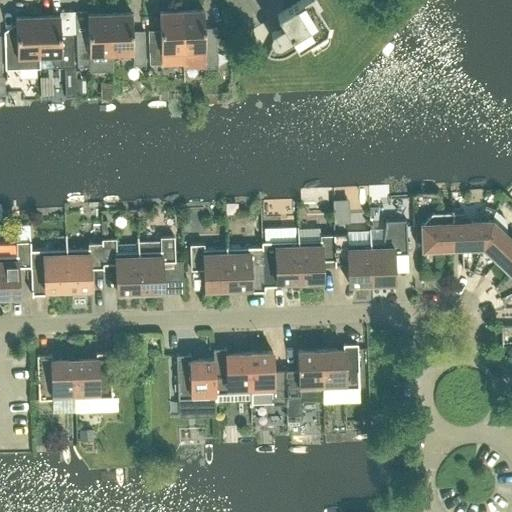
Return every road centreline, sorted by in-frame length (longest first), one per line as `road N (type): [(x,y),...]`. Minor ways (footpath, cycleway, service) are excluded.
road 1 (residential): [(0,325),(394,311),(418,325)]
road 2 (residential): [(418,325),(423,301),(462,300),(472,313),(474,360),(421,362)]
